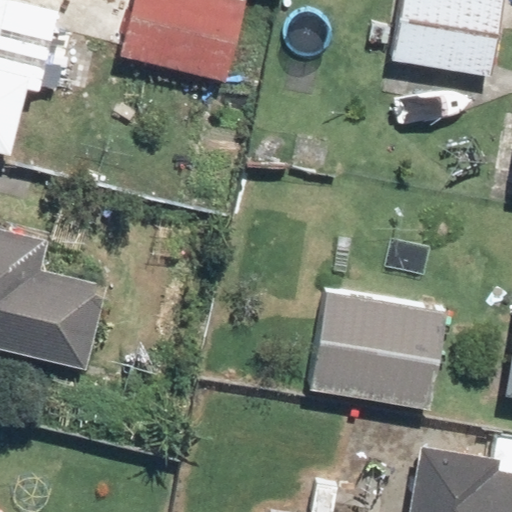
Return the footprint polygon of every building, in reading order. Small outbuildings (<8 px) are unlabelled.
[(0,0),(0,140),(11,143),(31,67),(0,58),(0,28),(7,0),(0,0)] [(244,0),(132,0),(121,46),(226,72),(244,0)] [(398,0),(391,50),(491,66),(502,0),(398,0)] [(0,338),(88,361),(109,277),(42,260),(49,232),(0,219),(0,338)] [(325,281),(309,380),(432,400),(448,302),(325,281)] [(389,511),(382,511),(381,511),(511,511),(511,462),(501,460),(503,450),(422,436),(408,511),(389,511)]
